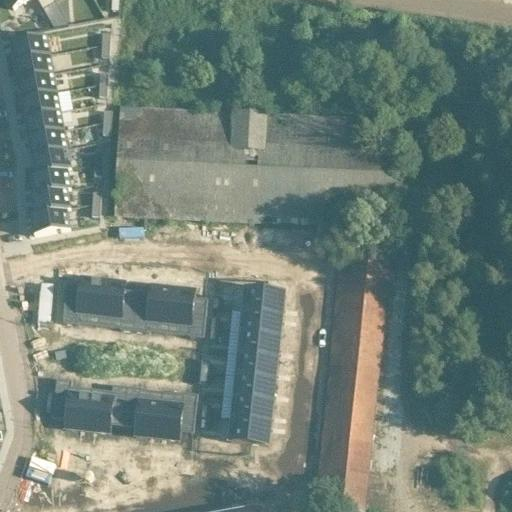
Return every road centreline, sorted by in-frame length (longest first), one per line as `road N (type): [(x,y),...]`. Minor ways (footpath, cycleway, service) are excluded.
road 1 (residential): [(0,263),(132,256),(318,266),(305,423),(290,472)]
road 2 (residential): [(11,482),(49,509),(290,472)]
road 3 (residential): [(0,308),(22,433),(11,482)]
